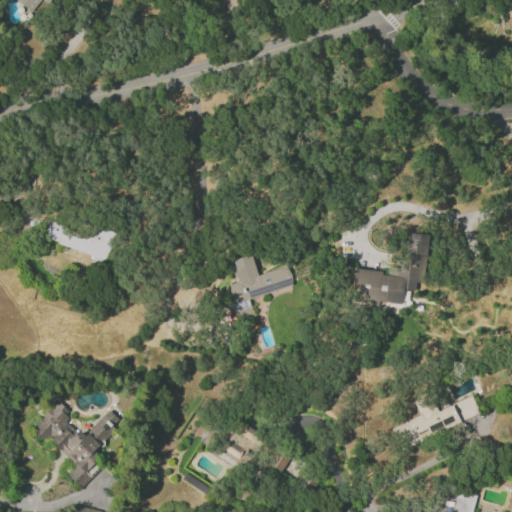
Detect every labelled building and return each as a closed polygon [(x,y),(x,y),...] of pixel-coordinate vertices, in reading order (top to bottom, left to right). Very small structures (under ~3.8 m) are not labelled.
[(15,0),(31,12),(39,0),(15,0)] [(105,259),(113,236),(50,216),(42,239),(105,259)] [(349,301),(401,304),(402,289),(414,290),(415,283),(422,284),(425,234),(403,232),(401,267),(386,266),(386,271),(352,269),(349,301)] [(470,396),(435,411),(427,393),(411,400),(418,415),(389,428),(398,448),(478,414),(470,396)] [(29,428),(42,441),(47,437),(74,464),(65,473),(79,488),(91,476),(86,471),(100,457),(93,450),(118,425),(105,412),(84,434),(54,404),(29,428)] [(470,511),(475,495),(456,491),(451,511),(455,511),(470,511)]
